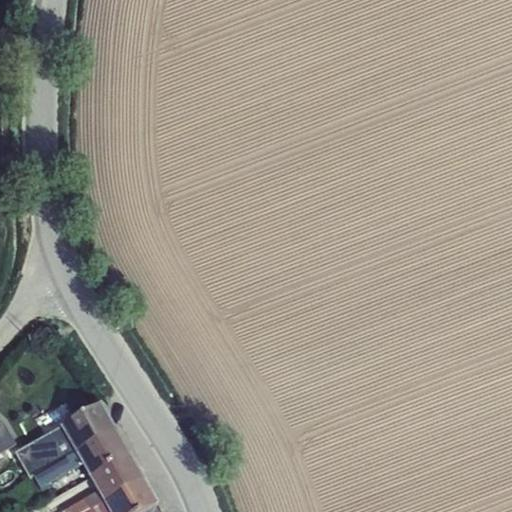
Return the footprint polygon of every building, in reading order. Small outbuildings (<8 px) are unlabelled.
[(3,402),(11,414),(25,406),(17,393),(3,402)] [(76,454),(116,432),(102,407),(62,429),(76,454)] [(62,429),(50,436),(58,449),(24,468),(13,474),(20,486),(34,478),(35,478),(76,454),(62,429)] [(90,479),(130,457),(116,432),(76,454),(83,466),(90,479)] [(16,454),(24,468),(58,449),(50,436),(16,454)] [(83,466),(76,454),(35,478),(41,489),(83,466)] [(104,503),(144,481),(130,457),(90,479),(104,503)] [(108,511),(150,511),(159,507),(144,481),(104,503),(108,511)] [(150,511),(108,511),(104,503),(88,511),(160,511),(159,507),(150,511)]
